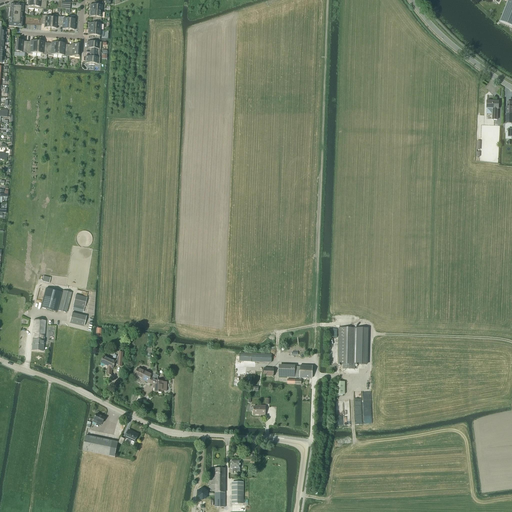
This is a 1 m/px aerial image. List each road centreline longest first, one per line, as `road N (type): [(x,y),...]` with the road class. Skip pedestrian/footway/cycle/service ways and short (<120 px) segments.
road 1 (tertiary): [(295,511),(301,445),(171,432),(0,360)]
road 2 (track): [(511,342),(377,334)]
road 3 (tertiary): [(511,88),(450,44),(411,0)]
road 4 (track): [(369,334),(368,325),(276,332),(276,361)]
